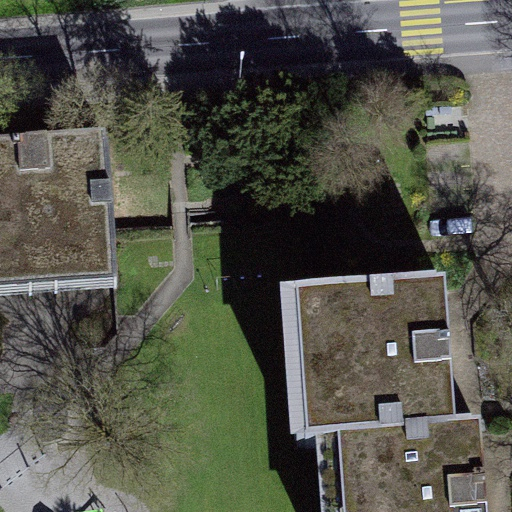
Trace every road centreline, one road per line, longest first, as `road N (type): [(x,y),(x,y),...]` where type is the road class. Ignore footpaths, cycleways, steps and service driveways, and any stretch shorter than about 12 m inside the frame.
road 1 (tertiary): [(290,37),(0,59)]
road 2 (tertiary): [(511,23),(290,37)]
